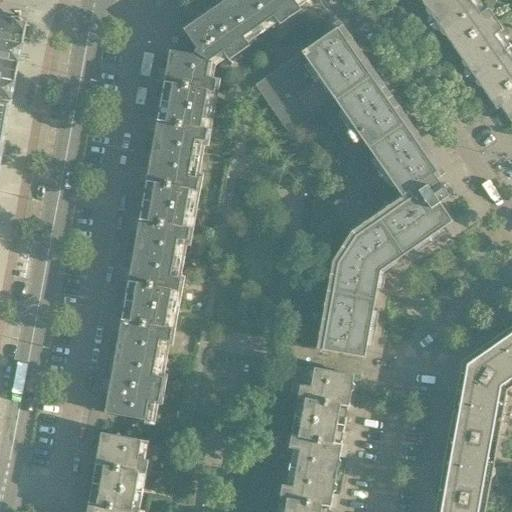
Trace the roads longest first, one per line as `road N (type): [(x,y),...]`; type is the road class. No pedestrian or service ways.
road 1 (residential): [(5,478),(58,486),(143,33),(141,24),(93,5)]
road 2 (secondary): [(5,478),(93,5)]
road 3 (residential): [(378,511),(405,357),(511,281)]
road 4 (residential): [(511,214),(361,0)]
